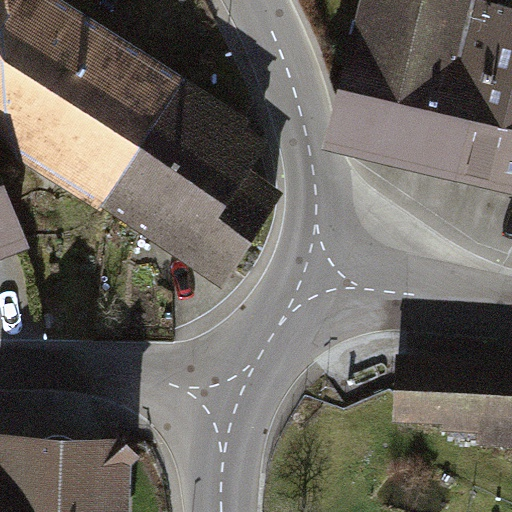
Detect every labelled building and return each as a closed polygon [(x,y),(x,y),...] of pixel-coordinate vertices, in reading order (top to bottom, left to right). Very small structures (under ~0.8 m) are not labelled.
[(0,0),(0,121),(5,133),(214,257),(261,183),(237,118),(53,0),(0,0)] [(511,13),(456,0),(369,0),(337,134),(511,176),(511,13)] [(0,281),(19,273),(0,228),(0,281)] [(511,421),(511,361),(401,357),(399,418),(511,421)] [(136,511),(137,465),(0,462),(0,511),(136,511)]
